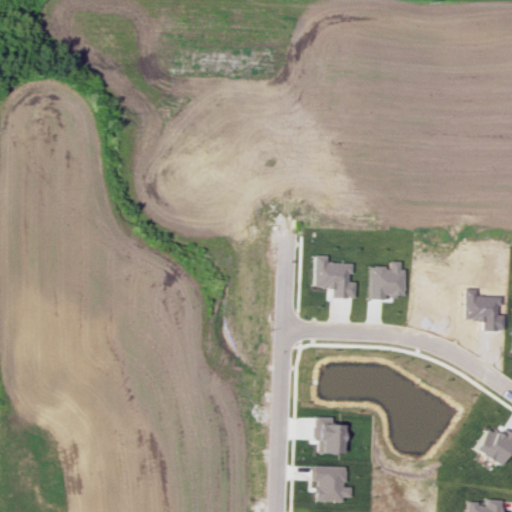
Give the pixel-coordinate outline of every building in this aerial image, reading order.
[(326,297),(349,297),(349,281),(345,281),(345,262),(321,262),(322,255),(309,255),(308,287),(326,287),(326,297)] [(363,266),(364,298),(379,298),(379,295),(398,295),(397,261),(385,261),(385,266),(363,266)] [(338,453),(338,424),(309,423),(308,440),(316,440),(316,452),(338,453)] [(501,451),(509,455),(511,447),(511,436),(505,433),(503,438),(481,427),(469,451),(494,464),(501,451)] [(340,465),(308,465),(307,481),(310,481),(310,499),(344,499),(344,486),(340,486),(340,465)] [(496,511),(497,499),(480,498),(480,503),(462,502),(461,511),(496,511)]
